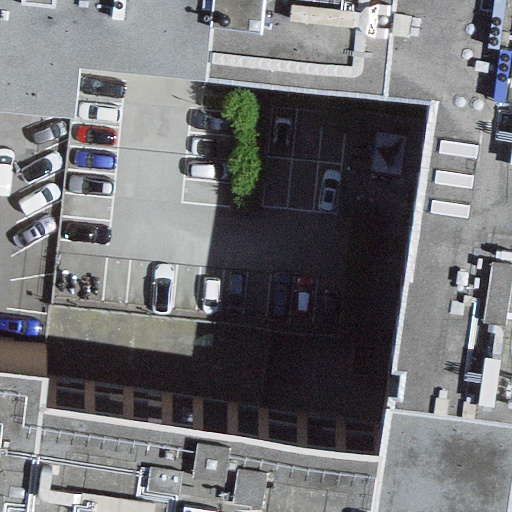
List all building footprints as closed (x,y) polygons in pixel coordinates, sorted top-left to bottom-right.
[(383,93),(392,0),(0,0),(0,103),(71,112),(78,61),(206,75),(205,71),(383,93)] [(386,391),(385,405),(511,422),(511,0),(392,0),(383,93),(433,98),(390,364),(400,366),(397,393),(386,391)] [(0,367),(0,511),(27,511),(44,403),(44,372),(0,367)] [(369,511),(378,452),(44,403),(27,511),(369,511)] [(510,511),(511,498),(511,422),(385,405),(378,452),(369,511),(510,511)]
